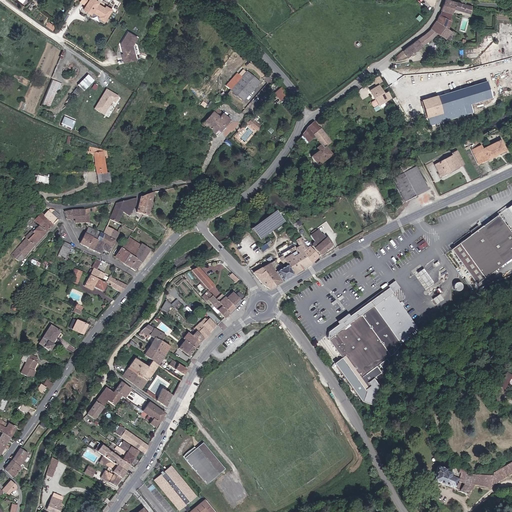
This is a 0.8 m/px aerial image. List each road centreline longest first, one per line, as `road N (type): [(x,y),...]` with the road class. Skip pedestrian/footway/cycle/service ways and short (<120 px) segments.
road 1 (secondary): [(271,298),(374,236),(511,172)]
road 2 (tertiary): [(274,309),(344,398),(406,511)]
road 3 (tertiary): [(141,276),(0,469)]
road 4 (unclassified): [(304,119),(427,28),(443,0)]
road 5 (tertiary): [(304,119),(290,83),(218,0)]
road 6 (unclassified): [(60,207),(194,182)]
road 7 (secondary): [(172,416),(213,347),(254,313)]
